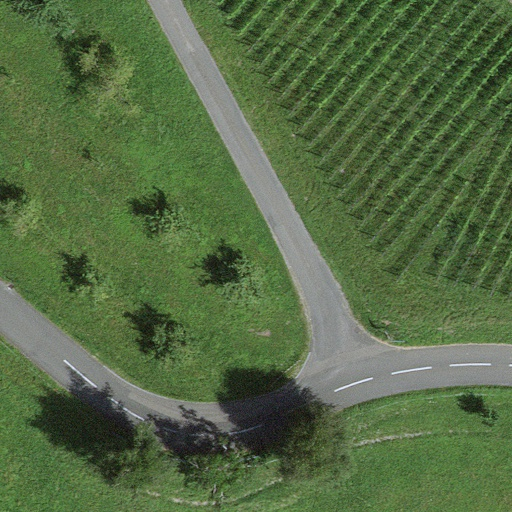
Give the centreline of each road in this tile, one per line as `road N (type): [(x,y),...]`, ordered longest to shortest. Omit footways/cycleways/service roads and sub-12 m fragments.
road 1 (residential): [(356,384),(332,303),(165,0)]
road 2 (unclassified): [(0,307),(93,388),(170,433),(220,438),(292,418),(356,384)]
road 3 (unclassified): [(356,384),(437,362),(511,361)]
